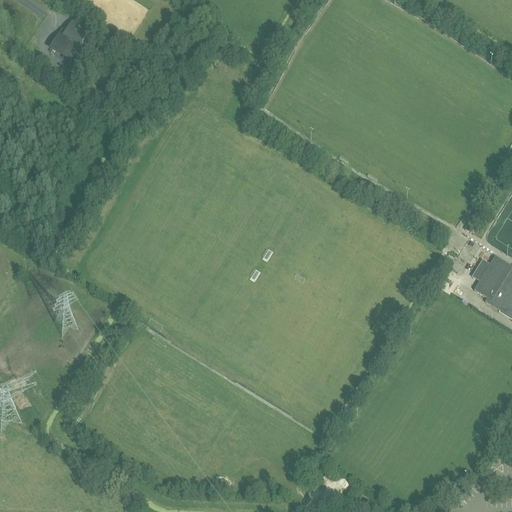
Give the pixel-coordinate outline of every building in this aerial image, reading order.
[(64,37),(65,37),(80,46),(81,45),(92,27),(86,24),(82,30),(78,28),(82,21),(76,18),(64,37)] [(80,46),(65,37),(63,40),(59,37),(52,48),(72,60),(76,54),(79,56),(86,50),(81,45),(80,46)] [(111,54),(106,63),(128,76),(133,67),(111,54)] [(478,220),(472,216),(464,230),(470,234),(478,220)] [(511,314),(511,318),(511,321),(511,268),(495,258),(483,277),(474,291),(487,300),(485,303),(500,312),(502,308),(511,314)]
